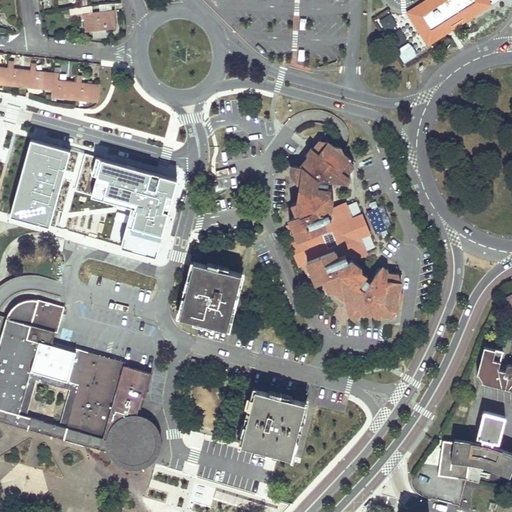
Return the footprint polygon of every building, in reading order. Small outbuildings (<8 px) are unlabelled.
[(429,0),(411,12),(428,40),(478,8),(477,7),(486,1),(488,0),(429,0)] [(115,11),(111,11),(107,12),(107,14),(105,15),(105,12),(92,13),(91,6),(70,9),(71,18),(84,17),(85,29),(106,26),(106,29),(117,28),(115,11)] [(379,19),(386,33),(398,26),(391,13),(379,19)] [(402,63),(417,57),(411,43),(396,49),(402,63)] [(30,87),(30,85),(42,86),(41,88),(53,89),(52,94),(65,95),(64,98),(75,99),(75,96),(86,98),(86,100),(97,101),(97,99),(99,84),(81,83),(82,76),(77,75),(77,83),(59,80),(59,74),(36,71),(37,64),(32,64),(31,71),(13,68),(14,62),(9,61),(8,68),(0,66),(0,83),(6,84),(7,83),(19,84),(19,86),(30,87)] [(179,178),(32,136),(10,213),(60,227),(71,188),(133,205),(122,244),(157,254),(179,178)] [(355,163),(322,138),(300,166),(294,165),(293,177),(300,178),(298,200),(292,205),(297,214),(289,219),(291,222),(287,224),(294,241),(289,243),(298,265),(304,264),(310,278),(314,277),(317,283),(322,280),(327,291),(334,289),(353,303),(348,310),(357,317),(362,312),(398,315),(402,274),(389,272),(389,269),(383,265),(372,279),(356,266),(352,259),(365,253),(359,237),(370,233),(361,216),(350,221),(344,205),(332,209),(329,202),(332,181),(350,183),(351,177),(347,174),(355,163)] [(194,263),(179,316),(224,328),(240,275),(194,263)] [(53,344),(63,308),(29,300),(9,310),(0,342),(0,420),(110,451),(112,456),(116,462),(122,465),(125,466),(129,468),(136,469),(144,467),(149,464),(154,460),(157,456),(160,449),(162,441),(161,435),(159,429),(157,426),(154,422),(150,419),(143,416),(136,414),(148,372),(53,344)] [(498,368),(500,359),(503,350),(484,345),(477,372),(479,373),(482,379),(482,381),(511,388),(511,364),(509,364),(507,365),(505,370),(498,368)] [(304,400),(256,389),(243,444),(291,455),(304,400)] [(466,478),(467,478),(469,462),(479,463),(485,465),(509,474),(511,466),(511,451),(492,443),(493,440),(498,441),(505,415),(484,410),(477,436),(482,437),(481,441),(455,437),(454,441),(443,439),(438,473),(466,478)] [(479,481),(480,480),(482,473),(485,465),(479,463),(469,462),(467,478),(476,481),(479,481)] [(269,511),(271,504),(216,489),(213,498),(244,506),(265,511),(269,511)]
